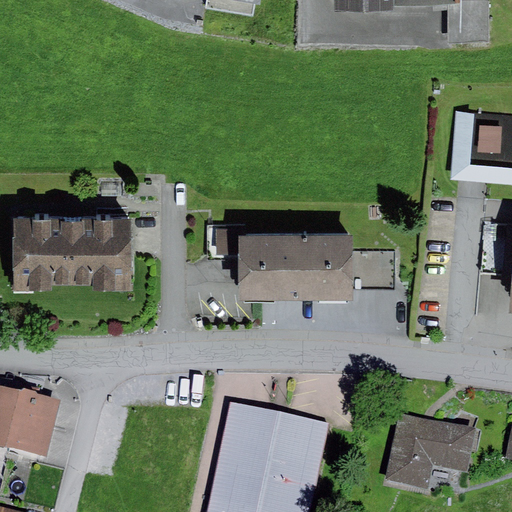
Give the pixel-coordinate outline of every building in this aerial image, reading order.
[(456,7),(456,0),(341,0),(341,9),(456,7)] [(462,105),(457,172),(511,176),(511,108),(510,109),(509,122),(483,120),(484,107),(462,105)] [(138,211),(20,212),(21,289),(138,288),(138,211)] [(364,294),(365,230),(217,227),(217,251),(240,252),(239,291),(364,294)] [(67,401),(0,384),(0,450),(52,463),(67,401)] [(313,511),(331,424),(234,404),(212,511),(313,511)] [(476,430),(401,417),(389,484),(431,491),(435,467),(468,473),(476,430)]
